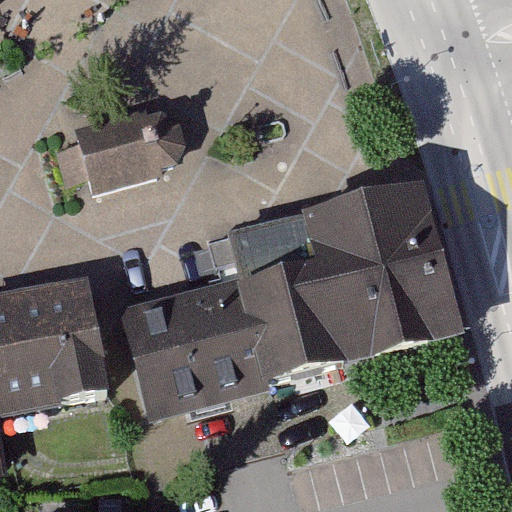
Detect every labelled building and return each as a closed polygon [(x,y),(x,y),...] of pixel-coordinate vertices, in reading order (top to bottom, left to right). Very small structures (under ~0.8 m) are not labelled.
[(148,119),(77,137),(81,152),(91,189),(95,204),(166,185),(164,178),(179,174),(187,156),(181,133),(165,122),(150,126),(148,119)] [(67,195),(91,189),(81,152),(57,159),(67,195)] [(233,294),(120,323),(147,433),(459,354),(420,201),(222,251),(233,294)] [(0,305),(0,426),(110,404),(87,288),(0,305)] [(0,487),(9,486),(0,439),(0,487)]
